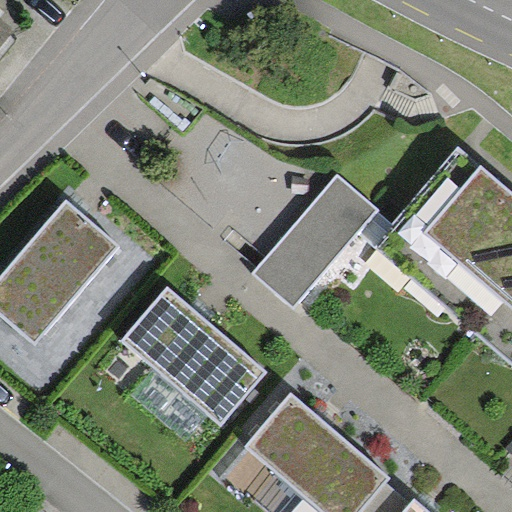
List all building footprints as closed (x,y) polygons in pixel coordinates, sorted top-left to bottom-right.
[(0,48),(16,30),(0,15),(0,48)] [(511,194),(459,150),(372,253),(511,370),(511,194)] [(380,213),(341,177),(257,276),(295,310),(380,213)] [(105,248),(52,204),(0,267),(0,323),(26,344),(105,248)] [(255,374),(157,292),(114,343),(211,425),(255,374)] [(349,511),(376,480),(278,399),(236,450),(311,511),(349,511)] [(416,511),(405,503),(396,511),(416,511)]
